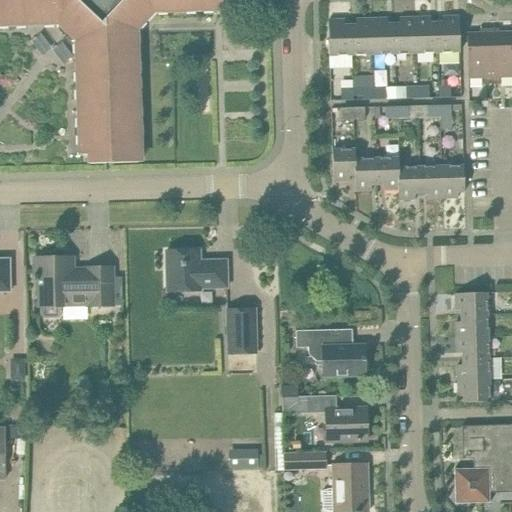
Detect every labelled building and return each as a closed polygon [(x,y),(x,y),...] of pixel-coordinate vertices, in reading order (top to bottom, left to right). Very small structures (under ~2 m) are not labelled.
[(0,0),(0,25),(26,24),(26,21),(43,21),(44,24),(58,23),(76,40),(76,55),(79,55),(80,72),(77,72),(78,100),(81,100),(82,118),(79,118),(79,146),(82,146),(82,155),(89,155),(89,164),(138,163),(137,135),(140,135),(139,107),(136,107),(135,90),(138,90),(137,62),(134,62),(134,44),(137,44),(136,30),(153,11),(168,11),(168,8),(185,7),(185,10),(213,10),(213,7),(223,7),(222,0),(0,0)] [(437,23),(438,53),(460,52),(458,16),(442,17),(443,22),(437,23)] [(430,17),(415,18),(416,53),(438,53),(437,23),(430,23),(430,17)] [(416,53),(415,18),(399,18),(399,24),(393,24),(394,54),(416,53)] [(356,25),(350,25),(351,55),(373,55),(371,19),(356,19),(356,25)] [(394,54),(393,24),(387,24),(387,19),(371,19),(373,55),(394,54)] [(351,55),(350,25),(344,25),(344,20),(328,20),(329,56),(351,55)] [(490,85),(489,29),(483,29),(483,34),(466,34),(468,78),(481,78),(481,85),(490,85)] [(511,76),(511,62),(511,33),(495,33),(495,29),(489,29),(490,85),(500,84),(500,77),(511,76)] [(375,77),(353,78),(354,82),(354,90),(354,98),(364,98),(364,90),(375,89),(375,77)] [(342,101),(354,101),(354,98),(354,90),(354,82),(353,78),(342,79),(342,101)] [(440,98),(452,97),(451,87),(440,87),(440,98)] [(419,99),(419,88),(408,88),(408,99),(419,99)] [(419,88),(419,99),(430,98),(430,88),(419,88)] [(375,100),(375,89),(364,90),(364,98),(364,100),(375,100)] [(375,89),(375,100),(386,100),(386,89),(375,89)] [(452,104),(440,105),(441,115),(452,115),(452,104)] [(441,115),(440,105),(429,105),(430,116),(441,115)] [(397,117),(397,106),(386,107),(386,117),(397,117)] [(408,106),(397,106),(397,117),(408,117),(408,106)] [(354,119),(354,108),(342,108),(343,119),(354,119)] [(354,108),(354,119),(365,118),(365,108),(354,108)] [(354,160),(355,160),(355,149),(332,150),(333,182),(349,181),(349,176),(354,176),(354,160)] [(398,159),(376,160),(377,185),(383,185),(383,190),(398,190),(399,190),(398,169),(399,169),(398,159)] [(376,160),(355,160),(354,160),(354,176),(355,191),(371,191),(371,185),(377,185),(376,160)] [(441,167),(443,198),(458,198),(458,192),(464,192),(463,166),(441,167)] [(443,198),(441,167),(420,168),(421,193),(426,193),(426,199),(443,198)] [(420,168),(399,169),(398,169),(399,190),(398,190),(398,200),(414,199),(414,194),(421,193),(420,168)] [(227,288),(227,280),(226,260),(200,261),(199,251),(165,252),(166,272),(166,292),(200,291),(200,288),(227,288)] [(113,306),(113,287),(112,267),(86,268),(86,269),(70,269),(70,264),(73,263),(73,257),(56,258),(54,254),(41,254),(39,258),(33,258),(34,280),(38,280),(38,307),(41,307),(41,315),(44,318),(58,317),(61,314),(60,307),(63,307),(63,305),(87,305),(87,306),(113,306)] [(0,292),(10,292),(9,259),(0,259),(0,292)] [(461,316),(487,315),(486,293),(455,294),(455,310),(461,310),(461,316)] [(228,354),(256,353),(255,309),(227,310),(228,354)] [(487,315),(461,316),(461,322),(455,322),(456,338),(488,337),(487,315)] [(323,377),(343,377),(363,376),(363,361),(364,361),(364,345),(336,346),(335,330),(315,330),(295,331),(296,348),(308,348),(308,354),(316,362),(322,362),(323,377)] [(488,337),(456,338),(456,353),(462,353),(462,359),(488,359),(488,337)] [(15,359),(11,363),(11,379),(23,379),(23,359),(15,359)] [(488,359),(462,359),(462,365),(457,365),(457,381),(489,380),(488,359)] [(490,402),(489,380),(457,381),(457,397),(463,396),(463,403),(490,402)] [(282,387),(283,397),(297,397),(297,387),(282,387)] [(336,396),(316,396),(306,397),(306,414),(325,413),(326,442),(367,441),(366,408),(336,409),(336,396)] [(455,504),(490,503),(489,493),(511,492),(511,424),(461,426),(462,459),(472,459),(473,469),(454,469),(455,504)] [(325,453),(297,454),(283,454),(284,470),(325,469),(325,453)] [(328,490),(322,492),(322,509),(329,511),(333,511),(332,511),(342,511),(354,511),(358,511),(359,511),(368,511),(367,464),(332,465),(332,490),(328,490)]
